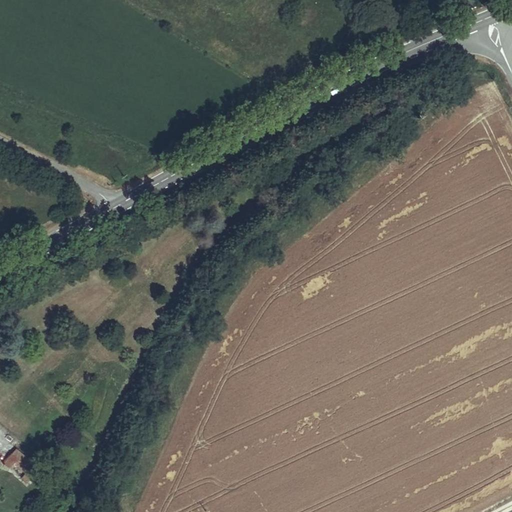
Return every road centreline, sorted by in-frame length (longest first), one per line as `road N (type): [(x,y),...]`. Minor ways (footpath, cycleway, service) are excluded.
road 1 (primary): [(470,26),(115,205)]
road 2 (tertiary): [(0,137),(115,205)]
road 3 (primary): [(115,205),(0,269)]
